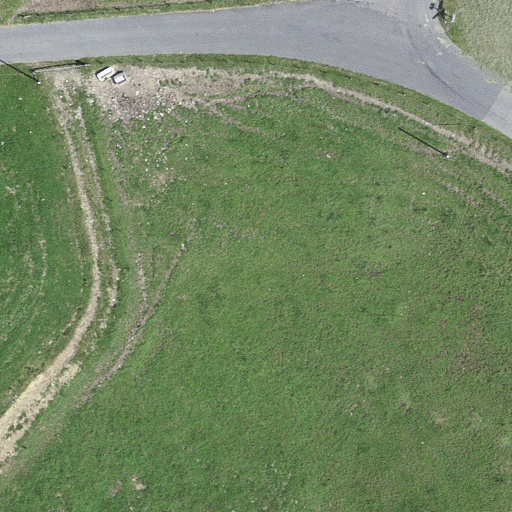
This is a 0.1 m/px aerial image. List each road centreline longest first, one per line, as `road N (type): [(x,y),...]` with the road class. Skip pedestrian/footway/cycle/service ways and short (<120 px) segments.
road 1 (unclassified): [(0,45),(259,30),(374,45)]
road 2 (unclassified): [(511,108),(374,45)]
